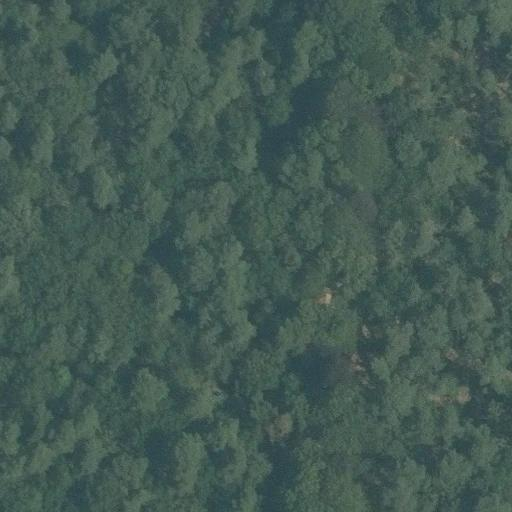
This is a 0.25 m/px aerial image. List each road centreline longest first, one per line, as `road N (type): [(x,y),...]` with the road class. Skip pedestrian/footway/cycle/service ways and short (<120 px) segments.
road 1 (track): [(337,511),(364,0)]
road 2 (track): [(344,381),(0,347)]
